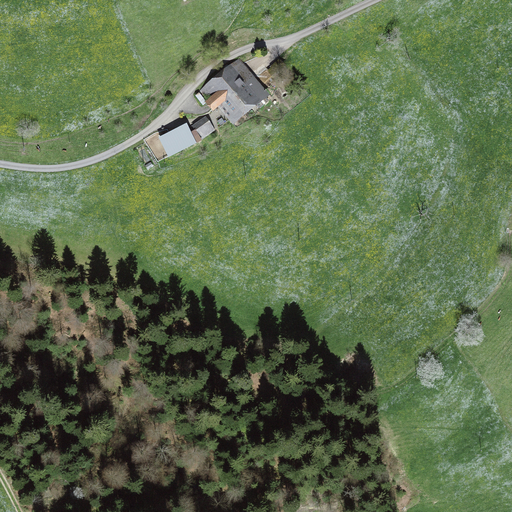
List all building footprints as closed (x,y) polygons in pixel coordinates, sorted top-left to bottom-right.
[(274,70),(282,63),(275,55),(267,62),(274,70)] [(252,77),(239,62),(200,93),(212,109),(222,101),(252,77)] [(222,101),(236,117),(265,94),(252,77),(222,101)] [(201,120),(191,127),(195,134),(206,126),(201,120)] [(158,135),(168,156),(197,142),(187,121),(158,135)]
